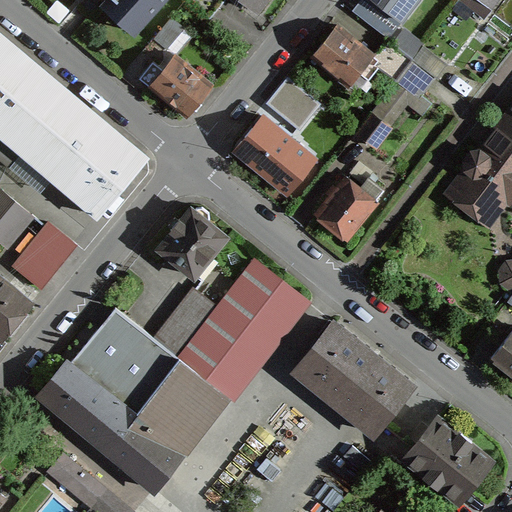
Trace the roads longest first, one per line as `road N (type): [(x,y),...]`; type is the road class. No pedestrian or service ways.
road 1 (residential): [(184,154),(511,416)]
road 2 (residential): [(184,154),(0,383)]
road 3 (residential): [(0,2),(184,154)]
road 4 (residential): [(312,0),(184,154)]
